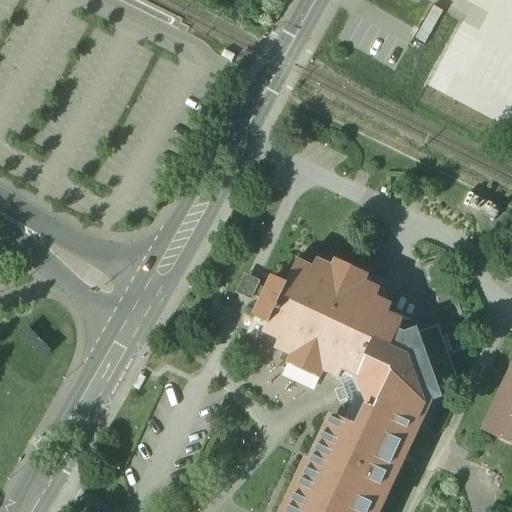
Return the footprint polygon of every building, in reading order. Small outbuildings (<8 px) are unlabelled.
[(441,14),(431,8),(411,43),(421,49),(441,14)] [(436,184),(444,188),(446,184),(438,180),(436,184)] [(499,210),(467,194),(461,206),(493,222),(499,210)] [(457,304),(441,259),(420,267),(436,312),(457,304)] [(414,337),(402,341),(400,344),(394,342),(402,324),(387,317),(391,308),(376,301),(380,293),(364,285),(368,277),(335,261),(331,270),(316,262),(312,271),(296,264),(286,285),(272,278),(253,318),(268,325),(264,333),(279,341),(275,349),(291,356),(287,365),(320,380),(323,372),(339,379),(343,388),(334,392),(339,403),(347,400),(350,406),(342,422),(340,421),(336,420),(333,428),(330,427),(322,444),(325,446),(315,467),(308,464),(304,473),(307,475),(300,488),(297,487),(289,504),(292,505),(289,511),(376,511),(378,507),(376,506),(383,491),(386,492),(393,476),(390,475),(397,460),(400,461),(408,445),(405,443),(412,429),(415,430),(425,407),(419,404),(424,395),(434,391),(414,337)] [(458,383),(438,327),(415,335),(415,337),(414,337),(434,391),(435,390),(435,392),(458,383)] [(511,366),(481,432),(511,446),(511,366)]
